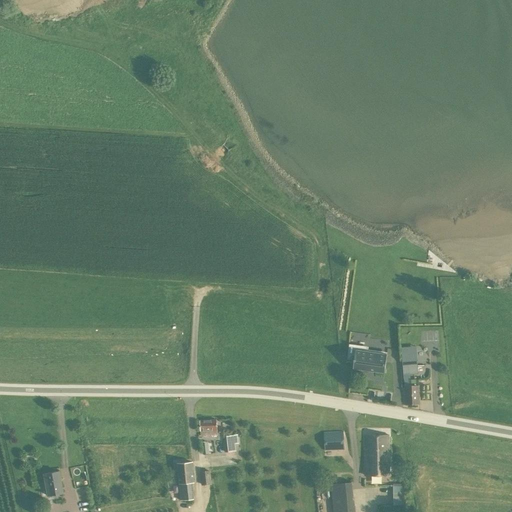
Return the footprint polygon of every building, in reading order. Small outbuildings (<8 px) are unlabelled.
[(347,360),(354,361),(355,349),(367,351),(368,345),(349,342),(347,360)] [(402,354),(403,365),(417,364),(416,353),(416,346),(401,347),(402,354)] [(385,373),(387,354),(367,351),(355,349),(354,361),(353,368),(385,373)] [(406,404),(419,404),(419,385),(411,385),(410,381),(409,382),(409,373),(417,372),(417,364),(403,365),(404,377),(404,381),(405,381),(406,404)] [(200,420),(200,430),(201,436),(218,435),(217,419),(200,420)] [(325,433),(325,434),(325,450),(344,449),(344,433),(325,433)] [(365,475),(389,475),(389,434),(365,434),(365,475)] [(239,442),(238,435),(229,436),(229,439),(224,439),(225,451),(235,450),(234,443),(239,442)] [(193,462),(178,463),(181,500),(194,499),(192,482),(194,482),(193,462)] [(43,474),(47,495),(62,493),(58,471),(43,474)] [(202,484),(211,484),(209,471),(201,471),(202,484)] [(354,511),(352,482),(332,484),(334,511),(354,511)] [(394,504),(406,504),(406,485),(394,485),(394,504)]
